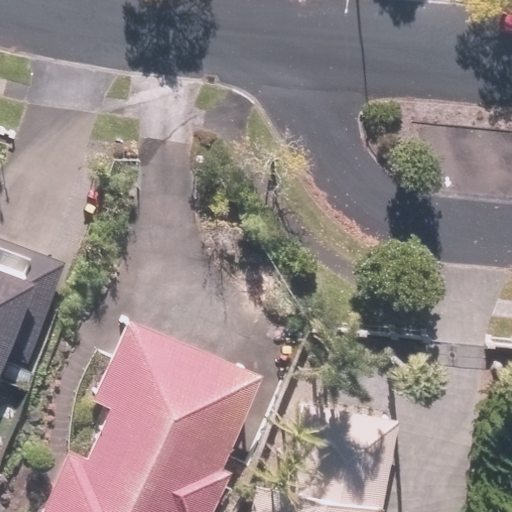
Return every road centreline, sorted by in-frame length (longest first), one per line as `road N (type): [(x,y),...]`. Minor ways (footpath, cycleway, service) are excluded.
road 1 (residential): [(257,27),(268,68),(355,158),(511,195)]
road 2 (residential): [(257,27),(511,53)]
road 3 (residential): [(28,0),(257,27)]
